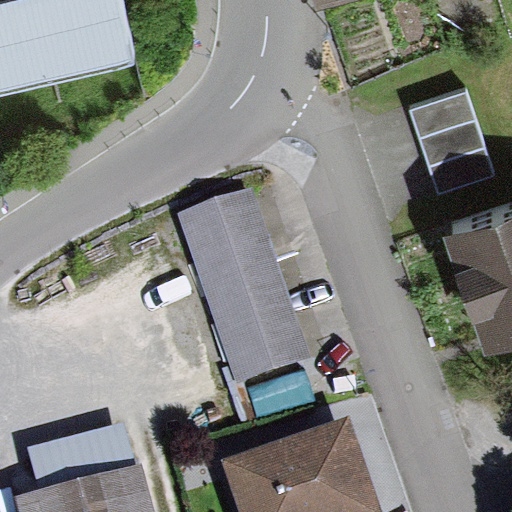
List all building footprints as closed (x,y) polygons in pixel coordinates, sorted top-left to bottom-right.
[(0,0),(0,76),(129,49),(118,0),(0,0)] [(445,188),(504,170),(476,81),(417,100),(445,188)] [(511,171),(447,190),(485,324),(511,316),(511,171)] [(219,378),(305,351),(254,192),(168,219),(219,378)] [(256,387),(262,415),(317,404),(311,376),(256,387)] [(381,511),(345,401),(213,444),(235,511),(381,511)] [(145,511),(133,467),(14,501),(17,511),(145,511)]
